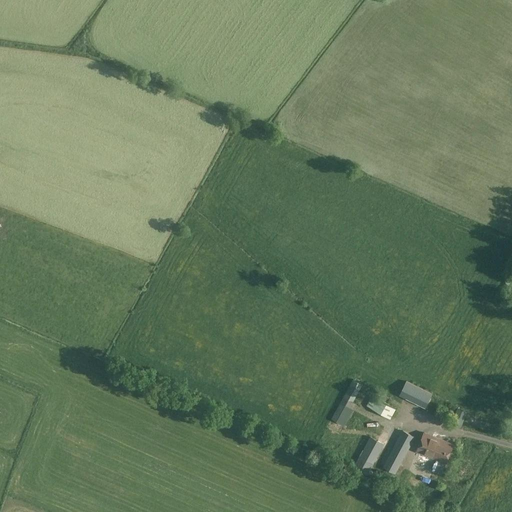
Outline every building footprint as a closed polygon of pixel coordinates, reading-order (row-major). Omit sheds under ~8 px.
[(331,419),(344,426),(348,418),(355,405),(352,404),(353,402),(363,385),(353,379),(348,388),(343,397),(342,399),(340,402),(338,406),(335,411),(331,419)] [(406,381),(399,395),(426,408),(432,393),(406,381)] [(375,398),(369,407),(390,418),(395,409),(375,398)] [(457,408),(451,423),(461,427),(467,412),(457,408)] [(402,430),(382,465),(395,473),(416,437),(402,430)] [(417,451),(437,459),(446,463),(453,444),(424,433),(417,451)] [(370,436),(353,466),(368,474),(384,444),(370,436)] [(446,463),(437,459),(433,470),(441,474),(446,463)]
